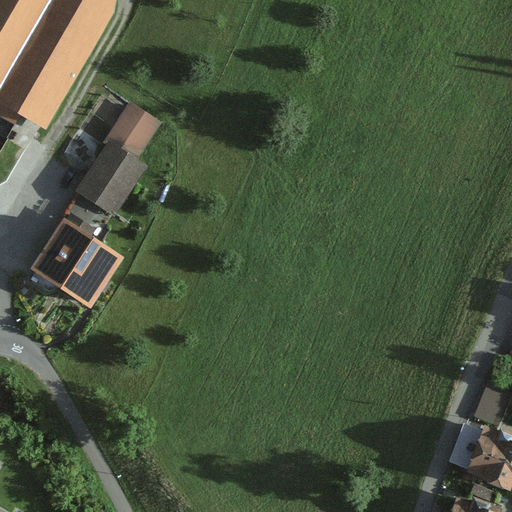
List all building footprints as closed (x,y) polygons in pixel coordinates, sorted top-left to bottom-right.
[(0,0),(0,108),(16,117),(21,108),(48,123),(114,11),(95,0),(0,0)] [(140,158),(162,124),(133,105),(111,139),(140,158)] [(93,300),(126,248),(101,232),(114,211),(116,213),(147,165),(108,139),(76,188),(82,192),(70,211),(67,210),(33,262),(93,300)] [(511,395),(511,389),(491,380),(474,417),(498,427),(511,395)] [(453,460),(472,467),(470,474),(511,489),(511,438),(486,429),(485,433),(466,426),(453,460)] [(505,511),(507,508),(475,496),(472,502),(458,497),(452,511),(505,511)]
